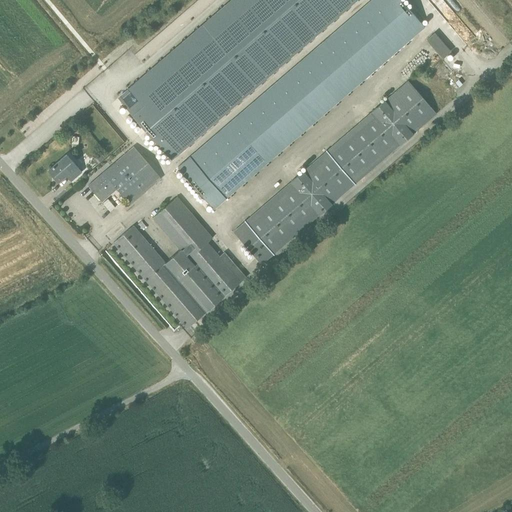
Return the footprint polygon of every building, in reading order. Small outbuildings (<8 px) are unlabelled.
[(171,160),(356,0),(231,0),(125,92),(118,98),(171,160)] [(401,0),(371,0),(178,167),(214,209),(425,27),(401,0)] [(423,0),(462,49),(470,43),(436,0),(423,0)] [(451,51),(435,33),(427,41),(443,59),(451,51)] [(261,264),(436,114),(408,81),(233,231),(261,264)] [(134,147),(88,186),(101,202),(117,189),(130,204),(161,178),(134,147)] [(103,159),(99,154),(92,160),(96,165),(103,159)] [(58,182),(66,176),(66,177),(70,181),(82,172),(67,155),(48,170),(58,182)] [(213,238),(210,235),(177,197),(153,218),(180,250),(165,263),(133,226),(113,243),(187,328),(207,311),(222,298),(246,277),(234,263),(229,268),(225,263),(230,259),(225,253),(220,258),(216,254),(207,243),(213,238)]
